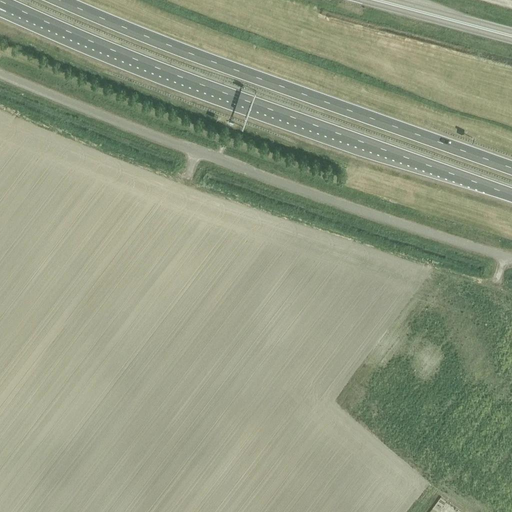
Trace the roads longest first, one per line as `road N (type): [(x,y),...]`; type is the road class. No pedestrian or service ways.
road 1 (unclassified): [(511,260),(168,142),(0,73)]
road 2 (trunk): [(8,5),(139,62),(511,195)]
road 3 (trunk): [(511,168),(58,0)]
road 4 (trunk): [(374,0),(511,36)]
